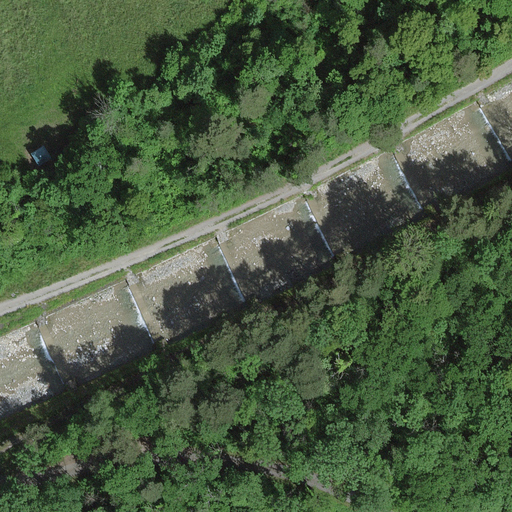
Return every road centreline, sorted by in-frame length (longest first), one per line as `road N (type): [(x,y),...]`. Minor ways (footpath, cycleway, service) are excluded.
road 1 (track): [(0,306),(211,226),(340,163),(511,63)]
road 2 (unclassified): [(382,511),(290,472),(191,459),(136,459),(0,485)]
